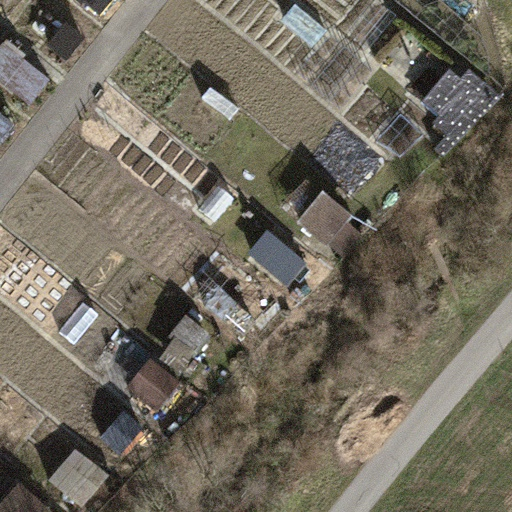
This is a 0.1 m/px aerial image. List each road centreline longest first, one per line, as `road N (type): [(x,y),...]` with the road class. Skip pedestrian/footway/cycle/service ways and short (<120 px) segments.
road 1 (track): [(511,312),(352,511)]
road 2 (track): [(0,189),(149,0)]
